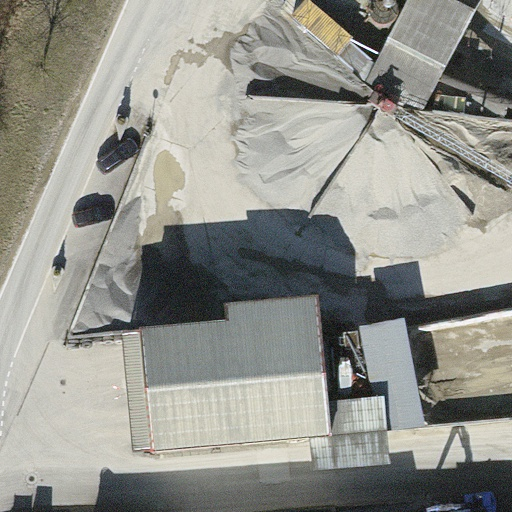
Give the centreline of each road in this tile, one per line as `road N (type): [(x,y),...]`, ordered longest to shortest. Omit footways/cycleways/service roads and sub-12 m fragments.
road 1 (track): [(511,310),(312,262),(130,71)]
road 2 (residential): [(0,373),(161,0)]
